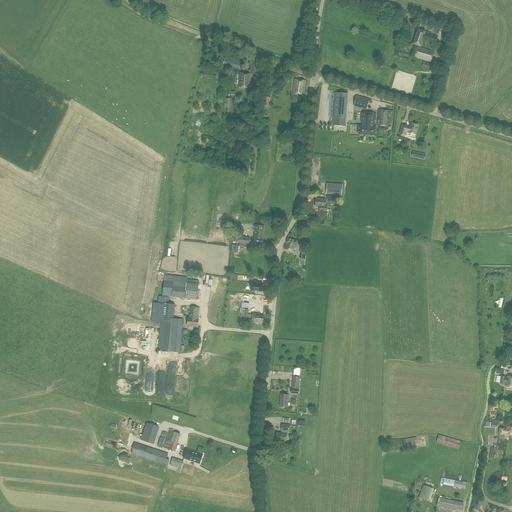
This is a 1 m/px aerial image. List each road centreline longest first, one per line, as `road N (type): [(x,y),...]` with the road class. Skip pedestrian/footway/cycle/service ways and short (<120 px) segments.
road 1 (unclassified): [(264,511),(261,403),(279,249),(302,189),(312,73)]
road 2 (unclassified): [(511,137),(312,73)]
road 3 (unclassified): [(312,73),(175,23)]
